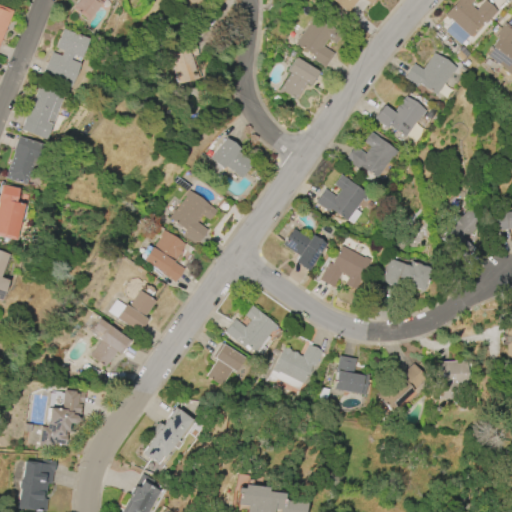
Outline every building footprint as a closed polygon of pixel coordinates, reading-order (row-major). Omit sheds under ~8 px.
[(101,0),(85,20),(69,8),(75,0),(101,0)] [(373,0),(370,4),(364,0),(356,0),(347,11),(345,12),(331,0),(373,0)] [(468,36),(448,19),(447,20),(442,15),(455,0),(471,0),(468,4),(474,10),(483,0),(495,11),(484,23),(482,21),(472,32),(474,34),(471,38),(469,36),(468,36)] [(0,6),(10,11),(0,36),(0,6)] [(311,55),(295,44),(314,16),(340,34),(333,44),(326,39),(322,46),(333,53),(324,67),(310,57),(311,55)] [(511,74),(511,76),(500,68),(501,67),(484,55),(496,38),(493,36),(502,23),(511,29),(511,36),(507,43),(511,46),(511,74)] [(78,63),(69,87),(41,76),(50,52),(59,56),(61,51),(53,48),(61,29),(86,38),(79,58),(71,55),(69,60),(78,63)] [(168,50),(184,45),(184,43),(194,40),(197,52),(189,55),(196,77),(190,78),(191,81),(183,83),(183,81),(178,83),(168,50)] [(454,68),(451,73),(450,72),(435,95),(418,83),(415,87),(402,77),(411,63),(420,70),(432,53),(454,68)] [(294,57),(318,72),(308,87),(304,84),(294,100),(278,90),(288,73),(285,71),(294,57)] [(26,114),(38,85),(63,95),(50,128),(48,127),(43,139),(19,130),(25,114),(26,114)] [(403,96),(424,111),(420,116),(419,116),(404,137),(387,126),(385,128),(372,119),(381,105),(392,113),(403,96)] [(368,131),(396,150),(394,154),(395,154),(394,156),(392,154),(375,179),(359,168),(358,169),(342,159),(352,145),(363,153),(367,147),(361,142),(368,131)] [(4,178),(12,151),(11,151),(16,136),(36,142),(22,184),(4,178)] [(226,138),(239,147),(235,151),(249,162),(238,177),(223,166),(221,168),(208,158),(224,138),(225,139),(226,138)] [(338,175),(365,194),(364,196),(365,197),(363,200),(361,198),(354,209),(360,213),(352,224),(346,220),(346,221),(328,209),(326,212),(313,202),(322,189),(334,197),(339,190),(331,185),(338,175)] [(0,236),(0,185),(17,189),(14,202),(22,204),(14,240),(0,236)] [(188,190),(214,210),(207,220),(200,215),(195,222),(205,230),(196,242),(194,241),(192,243),(183,235),(184,234),(182,233),(184,230),(168,218),(184,197),(183,196),(188,190)] [(471,249),(462,259),(439,238),(450,225),(447,222),(455,214),(459,217),(466,209),(480,221),(462,241),(471,249)] [(511,209),(511,227),(493,232),(489,215),(511,209)] [(324,244),(307,271),(292,262),(296,256),(280,245),(291,229),(307,240),(310,236),(324,244)] [(162,230),(182,243),(177,250),(179,252),(172,262),(181,268),(172,281),(141,260),(150,247),(151,247),(159,236),(158,235),(162,230)] [(367,259),(351,289),(343,285),(348,277),(339,272),(331,287),(317,279),(326,262),(329,264),(338,245),(362,258),(363,256),(367,259)] [(382,272),(387,259),(399,264),(390,288),(378,284),(381,276),(380,276),(381,272),(382,272)] [(421,291),(417,290),(418,289),(415,287),(414,289),(409,287),(409,286),(394,280),(400,264),(402,265),(403,264),(407,266),(407,267),(408,267),(410,263),(421,267),(419,272),(427,275),(421,291)] [(126,306),(137,290),(152,301),(141,317),(145,320),(136,333),(106,312),(114,299),(123,305),(123,304),(126,306)] [(250,305),(259,312),(258,313),(276,326),(272,332),(270,331),(266,336),(269,337),(262,346),(266,349),(261,355),(255,351),(254,352),(245,345),(243,347),(223,331),(233,319),(243,327),(249,319),(242,315),(250,305)] [(97,318),(127,340),(125,342),(127,343),(119,354),(114,351),(103,367),(87,356),(99,340),(96,338),(99,334),(90,327),(97,318)] [(504,321),(511,320),(511,371),(505,372),(504,342),(502,342),(502,336),(504,336),(504,321)] [(243,358),(234,372),(231,370),(221,386),(205,376),(215,360),(210,358),(219,343),(243,358)] [(306,344),(321,352),(314,367),(311,366),(299,391),(275,379),(273,382),(266,378),(282,347),(285,348),(285,347),(289,349),(288,350),(293,352),(293,351),(297,353),(296,354),(300,356),(306,344)] [(331,389),(334,371),(333,371),(336,356),(354,359),(351,374),(359,375),(360,373),(369,375),(365,395),(331,389)] [(435,362),(466,362),(466,384),(456,384),(456,400),(437,400),(437,382),(435,382),(435,362)] [(373,395),(396,374),(397,376),(410,364),(424,379),(388,411),(373,395)] [(37,447),(39,427),(45,428),(46,420),(44,420),(45,409),(47,409),(47,407),(59,409),(61,390),(72,391),(84,393),(83,396),(82,396),(81,401),(82,401),(82,403),(81,403),(80,417),(75,416),(75,421),(72,424),(68,423),(67,433),(65,433),(63,446),(49,444),(49,448),(37,447)] [(145,445),(156,429),(154,428),(157,422),(160,424),(165,417),(167,419),(174,408),(185,415),(186,413),(189,415),(188,418),(190,420),(176,440),(180,443),(176,448),(172,446),(164,458),(160,456),(155,464),(144,456),(144,455),(142,453),(146,446),(145,445)] [(20,478),(21,461),(34,463),(34,459),(53,461),(51,472),(50,472),(49,483),(43,483),(41,500),(45,500),(44,511),(16,509),(18,490),(17,488),(18,480),(20,478)] [(141,474),(161,485),(146,511),(119,511),(133,486),(137,488),(137,487),(134,485),(141,474)] [(243,486),(267,488),(266,492),(274,493),(274,491),(283,491),(282,501),(304,503),(303,511),(278,511),(278,509),(273,509),(272,511),(245,511),(246,506),(235,505),(235,498),(234,498),(235,488),(243,489),(243,486)]
